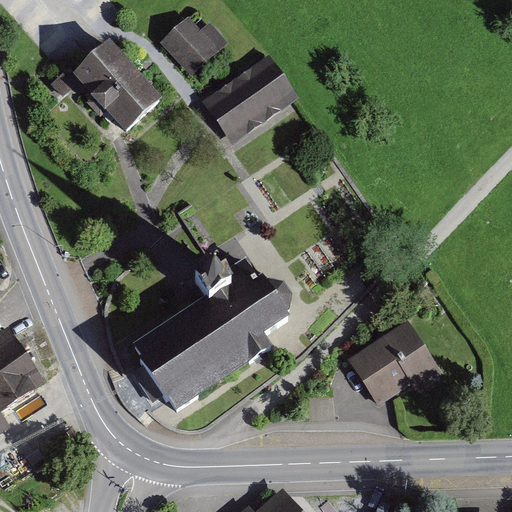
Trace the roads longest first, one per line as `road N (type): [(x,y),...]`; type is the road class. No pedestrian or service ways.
road 1 (track): [(209,467),(210,444),(360,317),(511,164)]
road 2 (tertiary): [(511,457),(209,467),(140,458)]
road 3 (tertiary): [(140,458),(110,431),(75,362),(0,161)]
